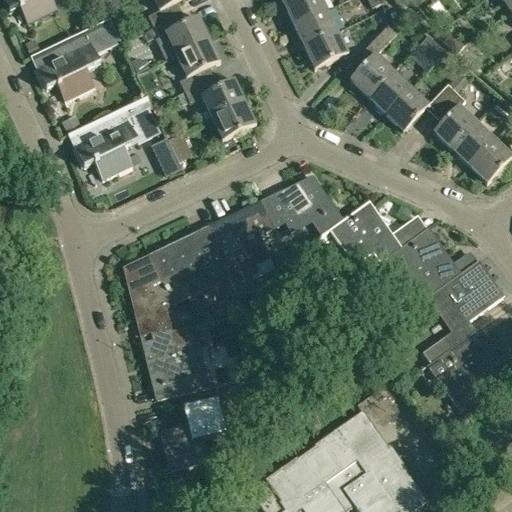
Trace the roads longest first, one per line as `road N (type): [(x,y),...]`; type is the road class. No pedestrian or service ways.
road 1 (residential): [(125,511),(117,420),(75,247)]
road 2 (residential): [(75,247),(295,143)]
road 3 (residential): [(295,143),(488,226)]
road 4 (residential): [(75,247),(0,68)]
road 5 (residential): [(295,143),(229,0)]
